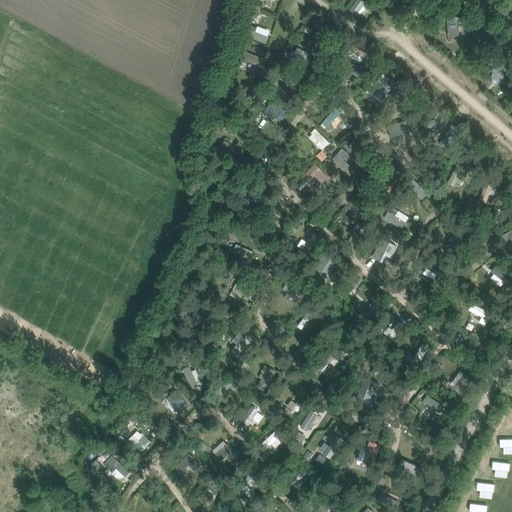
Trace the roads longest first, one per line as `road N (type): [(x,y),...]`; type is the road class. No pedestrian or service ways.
road 1 (track): [(303,197),(273,234),(257,332),(357,414),(415,408),(444,336)]
road 2 (track): [(489,381),(249,143)]
road 3 (track): [(393,286),(421,224),(447,206),(462,210),(474,234),(426,319)]
road 4 (track): [(134,442),(163,396),(179,393),(221,424),(288,511)]
road 5 (track): [(276,170),(320,123),(357,132),(367,144),(367,196),(342,235)]
road 6 (track): [(183,511),(134,442),(106,511)]
